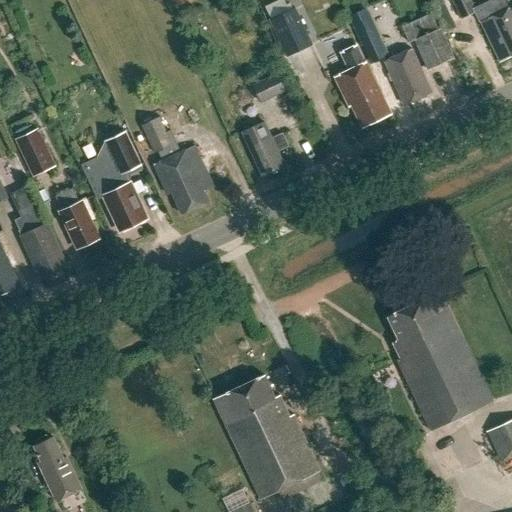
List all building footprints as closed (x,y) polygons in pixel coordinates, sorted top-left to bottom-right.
[(470,0),(452,0),(461,19),(476,12),(470,0)] [(511,6),(486,18),(480,21),(500,62),(500,61),(505,59),(511,55),(511,6)] [(312,45),(295,9),(270,20),(287,57),(312,45)] [(364,9),(347,17),(351,27),(369,19),(364,9)] [(415,41),(428,70),(454,59),(440,29),(438,30),(432,15),(402,28),(409,43),(415,41)] [(363,45),(372,63),(387,56),(378,38),(363,45)] [(335,77),(349,107),(352,106),(362,128),(391,115),(366,62),(365,63),(356,46),(341,53),(349,71),(335,77)] [(384,62),(404,106),(432,94),(411,50),(384,62)] [(285,91),(278,74),(254,85),(262,102),(285,91)] [(162,118),(145,126),(158,154),(160,152),(164,161),(156,165),(169,195),(173,193),(183,214),(211,202),(206,191),(216,187),(197,147),(183,153),(174,131),(169,133),(162,118)] [(249,147),(264,176),(285,166),(278,151),(289,146),(283,133),(272,138),(272,137),(269,138),(263,123),(245,131),(252,146),(249,147)] [(16,141),(33,177),(55,166),(38,130),(16,141)] [(105,197),(121,231),(148,219),(137,196),(138,195),(132,183),(128,185),(126,179),(128,171),(140,165),(142,170),(144,169),(126,132),(106,141),(112,153),(83,167),(99,200),(105,197)] [(0,203),(9,199),(0,179),(0,203)] [(44,272),(47,277),(63,270),(53,249),(59,246),(49,225),(47,226),(30,188),(12,196),(23,221),(16,224),(22,237),(39,274),(44,272)] [(72,232),(79,248),(83,247),(89,246),(94,241),(98,240),(91,225),(93,224),(89,216),(92,214),(85,200),(80,203),(73,189),(56,197),(62,211),(60,212),(70,233),(72,232)] [(0,296),(5,294),(9,297),(9,298),(21,293),(20,292),(20,287),(21,287),(0,243),(0,296)] [(399,340),(393,343),(401,359),(397,361),(431,431),(493,402),(440,292),(388,317),(399,340)] [(264,376),(214,399),(261,500),(320,472),(293,415),(290,417),(280,396),(275,398),(264,376)] [(511,416),(483,429),(498,462),(511,455),(511,416)] [(38,463),(56,501),(82,489),(67,457),(63,459),(53,437),(52,438),(47,436),(38,440),(36,445),(34,446),(42,462),(38,463)] [(232,511),(254,511),(251,503),(232,511)]
